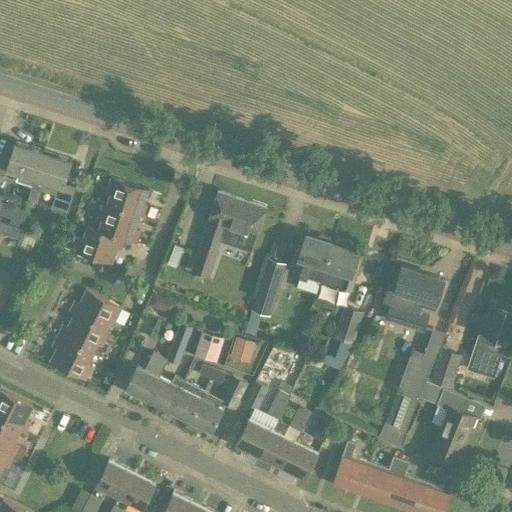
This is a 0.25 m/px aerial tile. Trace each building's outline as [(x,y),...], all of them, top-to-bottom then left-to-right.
[(4,193),(0,192),(0,213),(10,217),(8,221),(19,224),(23,213),(35,177),(33,176),(42,149),(27,144),(26,146),(15,142),(15,140),(14,140),(9,156),(2,154),(0,159),(0,170),(5,172),(6,168),(18,171),(16,179),(25,182),(18,205),(2,200),(4,193)] [(44,149),(42,149),(33,176),(35,177),(23,213),(35,217),(40,201),(37,200),(41,188),(55,193),(51,205),(68,211),(76,185),(64,181),(72,158),(55,153),(55,155),(43,151),(44,149)] [(107,203),(139,215),(144,217),(148,204),(143,202),(148,188),(111,176),(105,192),(110,193),(107,203)] [(218,189),(204,232),(191,269),(209,276),(222,239),(250,248),(265,206),(218,189)] [(139,215),(107,203),(102,201),(97,217),(101,219),(98,228),(124,238),(135,242),(139,229),(135,228),(139,215)] [(158,207),(150,205),(147,214),(155,217),(158,207)] [(6,221),(3,232),(23,238),(18,251),(28,254),(36,231),(6,221)] [(124,238),(98,228),(87,224),(83,236),(79,234),(74,250),(111,262),(116,248),(120,249),(124,238)] [(305,232),(301,243),(297,242),(288,270),(319,280),(332,240),(329,239),(330,237),(320,233),(319,236),(305,232)] [(332,240),(319,280),(351,290),(362,255),(357,254),(359,249),(345,244),(345,242),(335,239),(335,241),(332,240)] [(270,315),(286,262),(268,257),(251,309),(270,315)] [(444,277),(417,269),(400,263),(393,284),(388,283),(383,300),(390,302),(385,318),(424,330),(429,312),(420,309),(422,304),(434,307),(444,277)] [(75,313),(106,328),(111,319),(115,321),(122,306),(87,288),(81,302),(76,300),(71,311),(75,313)] [(173,311),(179,298),(156,289),(150,302),(173,311)] [(479,330),(486,332),(475,368),(493,374),(504,338),(508,339),(511,328),(511,305),(507,304),(504,307),(492,303),(487,315),(484,314),(479,330)] [(357,327),(362,310),(343,304),(334,335),(353,340),(355,334),(357,327)] [(64,323),(59,334),(94,352),(99,343),(103,345),(110,330),(106,328),(75,313),(69,326),(64,323)] [(180,321),(166,357),(179,362),(193,326),(180,321)] [(419,395),(426,379),(445,330),(433,327),(425,352),(412,347),(397,390),(409,395),(399,427),(385,421),(378,434),(399,445),(419,395)] [(194,352),(216,359),(223,336),(202,329),(194,352)] [(231,354),(252,360),(258,339),(237,333),(231,354)] [(94,352),(59,334),(53,346),(57,348),(51,361),(85,379),(93,364),(89,362),(94,352)] [(454,377),(462,353),(441,346),(432,376),(451,381),(452,376),(454,377)] [(153,350),(145,367),(136,363),(125,386),(147,397),(157,374),(166,356),(153,350)] [(209,376),(215,365),(202,361),(198,372),(209,376)] [(226,369),(215,365),(209,376),(222,380),(226,369)] [(203,388),(189,418),(211,429),(225,401),(235,406),(248,380),(232,372),(219,396),(203,388)] [(171,380),(157,374),(147,397),(168,407),(182,378),(175,374),(171,380)] [(203,388),(182,378),(168,407),(189,418),(203,388)] [(258,408),(269,385),(255,378),(244,401),(258,408)] [(467,395),(426,379),(419,395),(450,408),(433,448),(457,457),(459,453),(463,455),(467,444),(463,442),(469,429),(471,430),(477,414),(462,408),(467,395)] [(0,419),(20,430),(24,432),(30,421),(26,419),(33,405),(0,388),(0,419)] [(278,419),(288,398),(276,392),(266,413),(278,419)] [(299,403),(288,424),(300,429),(301,430),(312,409),(299,403)] [(324,440),(333,421),(321,415),(312,434),(324,440)] [(259,452),(271,427),(248,416),(236,441),(259,452)] [(20,430),(0,419),(0,449),(12,456),(18,445),(14,442),(20,430)] [(271,427),(259,452),(282,464),(295,439),(283,433),(271,427)] [(347,438),(343,451),(342,451),(332,481),(347,487),(348,485),(359,488),(358,491),(359,491),(369,461),(352,454),(356,441),(347,438)] [(295,439),(282,464),(306,475),(318,451),(295,439)] [(12,456),(0,449),(0,469),(3,465),(7,467),(12,456)] [(369,461),(359,491),(360,489),(371,493),(370,495),(386,500),(401,457),(393,454),(389,467),(369,461)] [(119,494),(132,469),(108,457),(96,483),(119,494)] [(409,460),(401,457),(386,500),(401,506),(402,503),(413,507),(412,509),(413,510),(423,480),(405,473),(409,460)] [(155,480),(132,469),(119,494),(142,506),(155,480)] [(442,486),(423,480),(413,510),(414,508),(425,511),(424,511),(442,511),(455,476),(446,473),(442,486)] [(95,511),(103,496),(81,486),(72,506),(81,511),(80,511),(95,511)] [(190,511),(196,501),(173,489),(161,511),(190,511)] [(0,511),(29,511),(2,499),(0,503),(0,511)] [(217,511),(196,501),(190,511),(217,511)] [(123,511),(125,509),(113,503),(108,511),(123,511)]
